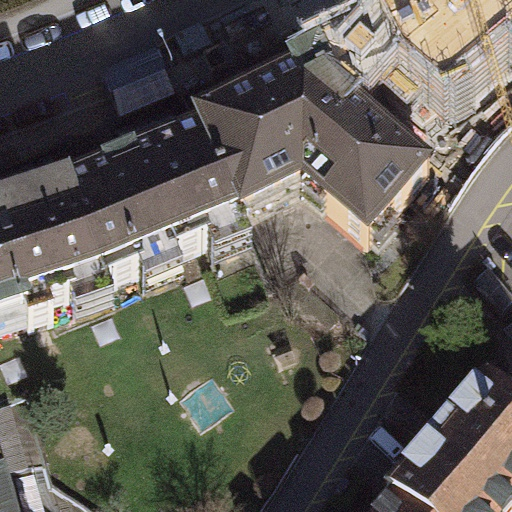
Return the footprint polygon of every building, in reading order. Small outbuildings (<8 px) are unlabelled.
[(322,66),(203,129),(244,225),(303,197),(368,255),(431,183),(359,119),(366,109),(348,74),(330,85),(322,66)] [(70,189),(103,291),(248,234),(244,225),(203,129),(70,189)] [(70,189),(0,211),(0,330),(27,322),(31,334),(57,326),(51,308),(103,291),(70,189)] [(172,378),(221,441),(253,416),(204,353),(172,378)] [(400,511),(511,511),(511,410),(482,386),(387,500),(393,506),(400,511)] [(10,409),(0,411),(0,451),(6,475),(25,471),(10,409)] [(0,511),(9,511),(0,476),(0,511)] [(43,511),(35,477),(16,482),(22,511),(43,511)]
